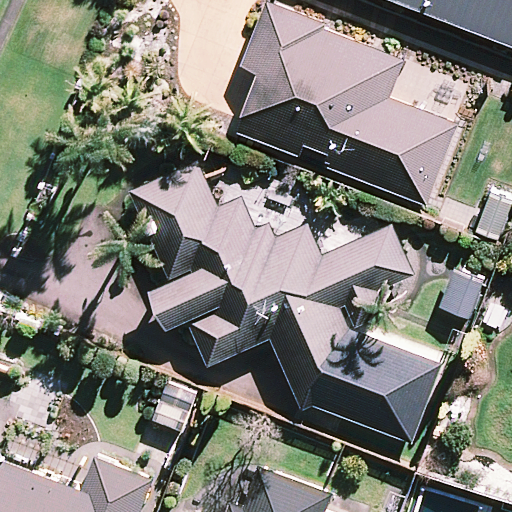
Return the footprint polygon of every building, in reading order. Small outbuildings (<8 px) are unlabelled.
[(511,0),(388,0),(511,47),(511,0)] [(400,103),(415,65),(335,35),(338,29),(275,5),(249,72),(267,79),(245,137),(308,161),(311,152),(336,161),(332,171),(437,211),(468,129),(400,103)] [(423,281),(401,229),(332,258),(319,228),(287,242),(280,227),(267,233),(254,201),(229,212),(209,166),(141,196),(178,283),(207,270),(209,275),(158,296),(175,336),(197,326),(216,369),(280,342),(310,413),(379,384),(349,313),(355,310),(364,331),(399,317),(390,296),(423,281)] [(501,236),(511,203),(511,193),(493,187),(478,228),(501,236)] [(484,279),(455,268),(442,304),(471,315),(484,279)] [(202,392),(169,379),(155,416),(188,429),(202,392)] [(150,511),(162,481),(104,459),(91,493),(7,462),(11,451),(0,447),(0,511),(150,511)] [(336,511),(341,498),(267,471),(253,511),(240,506),(238,511),(336,511)]
